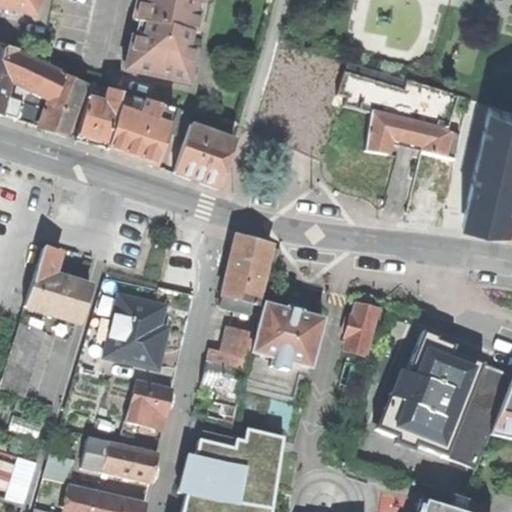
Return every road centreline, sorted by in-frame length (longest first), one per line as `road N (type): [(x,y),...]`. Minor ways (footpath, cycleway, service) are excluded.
road 1 (residential): [(229,215),(157,511)]
road 2 (tertiary): [(229,215),(511,262)]
road 3 (tertiary): [(0,143),(229,215)]
